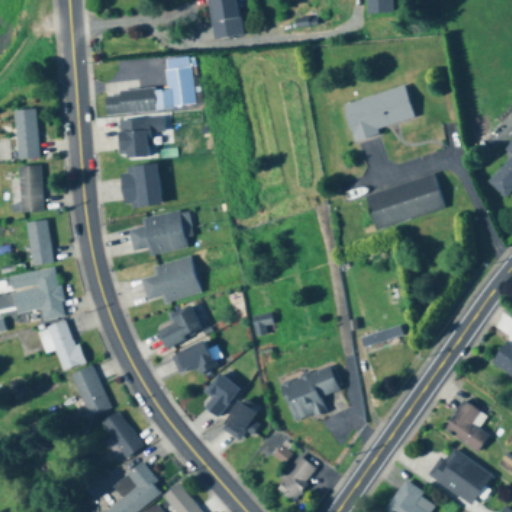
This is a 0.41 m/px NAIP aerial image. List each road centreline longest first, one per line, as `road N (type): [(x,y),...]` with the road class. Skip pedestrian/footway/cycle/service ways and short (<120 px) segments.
road 1 (residential): [(238,511),(181,444),(128,361),(86,235),(75,0)]
road 2 (residential): [(338,511),(511,266)]
